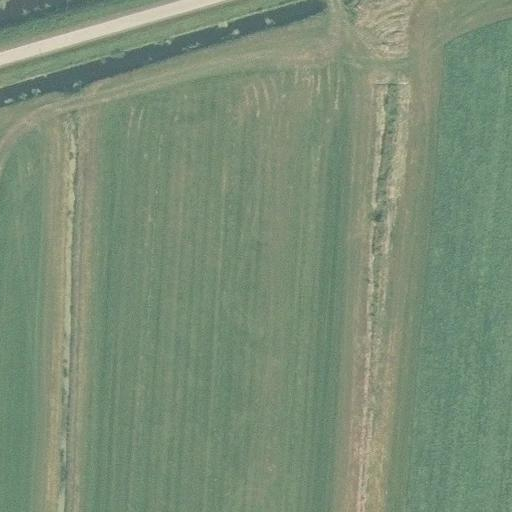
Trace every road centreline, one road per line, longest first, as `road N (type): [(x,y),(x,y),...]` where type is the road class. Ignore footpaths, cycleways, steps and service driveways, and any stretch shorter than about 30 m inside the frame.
road 1 (track): [(330,0),(330,45),(307,56),(267,52),(53,108)]
road 2 (unclassified): [(0,65),(224,0)]
